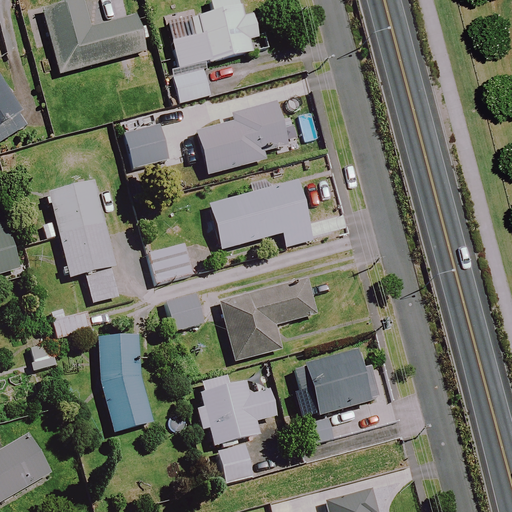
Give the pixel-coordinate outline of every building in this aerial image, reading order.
[(82,0),(43,11),(62,79),(147,57),(135,15),(97,25),(90,0),(82,0)] [(242,10),(193,22),(205,67),(253,54),(242,10)] [(0,145),(25,130),(17,117),(22,114),(4,84),(0,86),(0,145)] [(233,113),(236,125),(198,135),(208,175),(254,163),(251,153),(286,144),(275,102),(233,113)] [(192,131),(187,115),(137,128),(142,145),(192,131)] [(95,181),(43,192),(62,278),(114,267),(95,181)] [(296,184),(208,208),(220,251),(308,227),(296,184)] [(0,279),(16,274),(1,225),(0,225),(0,279)] [(190,279),(181,248),(145,258),(153,289),(190,279)] [(276,350),(270,327),(313,317),(304,282),(218,301),(232,360),(276,350)] [(186,308),(160,315),(164,331),(190,324),(186,308)] [(89,336),(85,313),(50,320),(54,342),(89,336)] [(150,428),(136,368),(138,340),(98,341),(97,389),(110,438),(150,428)] [(51,371),(47,346),(28,349),(32,374),(51,371)] [(359,352),(303,369),(318,418),(374,400),(359,352)] [(244,385),(198,396),(210,444),(256,433),(244,385)] [(329,445),(325,425),(297,431),(300,450),(329,445)] [(0,506),(49,477),(25,438),(0,452),(0,506)]
